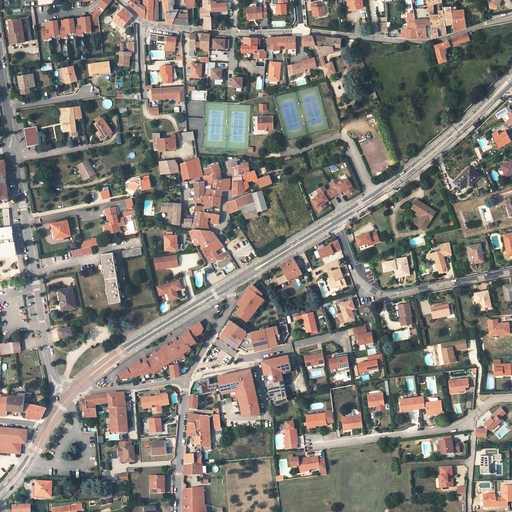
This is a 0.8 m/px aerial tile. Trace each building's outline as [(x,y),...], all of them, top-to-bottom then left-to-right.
[(94,11),(100,15),(112,0),(103,0),(94,11)] [(138,0),(137,0),(130,0),(127,2),(137,11),(143,17),(145,18),(146,7),(139,4),(141,2),(138,0)] [(145,0),(145,4),(141,2),(139,4),(146,7),(145,18),(153,21),(154,1),(153,0),(145,0)] [(153,0),(154,1),(158,1),(165,0),(165,8),(167,22),(173,23),(179,10),(174,11),(172,0),(153,0)] [(193,7),(195,7),(195,0),(186,0),(187,9),(188,10),(191,8),(193,7)] [(211,10),(209,0),(202,0),(203,6),(201,6),(202,16),(205,17),(204,26),(205,28),(213,28),(212,16),(210,16),(210,10),(211,10)] [(211,12),(228,10),(227,3),(217,4),(217,2),(212,3),(211,0),(209,0),(211,10),(211,12)] [(287,0),(278,0),(279,4),(276,5),(277,14),(287,13),(286,4),(288,4),(287,0)] [(347,0),(349,10),(363,8),(361,0),(347,0)] [(490,0),(490,1),(491,1),(490,3),(490,5),(490,6),(495,8),(498,7),(500,0),(490,0)] [(322,6),(321,2),(311,4),(311,8),(313,8),(314,16),(325,14),(323,6),(322,6)] [(263,18),(263,16),(268,16),(267,8),(265,8),(262,9),(262,7),(247,9),(247,18),(255,17),(255,19),(263,18)] [(417,16),(431,15),(428,7),(415,9),(417,16)] [(457,7),(443,8),(444,10),(444,15),(439,15),(440,24),(441,35),(447,34),(446,25),(445,18),(452,17),(453,24),(455,31),(467,27),(465,18),(464,10),(458,10),(457,7)] [(114,20),(122,27),(132,16),(123,9),(114,20)] [(187,9),(179,10),(173,23),(189,25),(188,10),(187,9)] [(426,38),(426,25),(431,25),(431,18),(431,15),(417,16),(415,17),(416,25),(418,25),(419,38),(426,38)] [(438,29),(438,24),(440,24),(439,15),(433,15),(431,15),(431,18),(431,25),(431,31),(432,38),(439,36),(438,29)] [(408,29),(405,29),(405,38),(417,39),(419,38),(418,25),(416,25),(415,17),(415,16),(408,16),(408,29)] [(9,21),(12,33),(13,33),(15,43),(32,40),(28,17),(9,21)] [(91,30),(91,25),(99,24),(99,17),(89,17),(81,18),(82,18),(78,19),(79,24),(74,25),(74,19),(65,20),(66,20),(62,21),(63,26),(58,27),(58,21),(49,22),(46,23),(47,28),(42,29),(43,39),(51,38),(51,37),(51,35),(59,34),(60,36),(60,37),(67,36),(67,35),(67,33),(75,32),(76,35),(83,34),(83,33),(83,31),(91,30)] [(388,33),(387,22),(380,23),(380,27),(384,32),(388,33)] [(204,47),(209,48),(210,48),(210,39),(210,36),(210,34),(201,33),(201,44),(196,43),(196,47),(204,47)] [(470,40),(469,35),(468,33),(449,39),(438,45),(435,45),(441,63),(448,61),(445,49),(452,46),(470,40)] [(183,56),(182,38),(168,36),(167,45),(166,48),(168,50),(175,51),(176,46),(180,47),(181,56),(183,56)] [(280,53),(280,45),(286,45),(287,36),(274,38),(269,38),(268,39),(268,44),(268,53),(266,53),(266,58),(266,59),(273,59),(273,54),(280,53)] [(286,55),(296,54),(296,36),(291,36),(287,36),(286,45),(286,55)] [(303,45),(316,45),(314,36),(303,36),(303,45)] [(341,47),(342,38),(328,37),(320,36),(314,36),(316,45),(317,48),(320,56),(319,56),(321,63),(325,62),(323,55),(328,53),(333,52),(332,46),(341,47)] [(243,45),(243,52),(253,52),(253,54),(255,54),(255,58),(257,58),(266,58),(266,53),(263,50),(258,49),(258,43),(260,43),(260,38),(246,37),(245,45),(243,45)] [(210,39),(210,48),(229,49),(230,40),(220,39),(210,39)] [(120,65),(129,66),(130,55),(131,55),(132,54),(132,52),(134,52),(134,51),(129,51),(120,51),(120,55),(120,65)] [(306,73),(307,75),(311,74),(310,68),(322,66),(321,63),(319,56),(303,61),(306,73)] [(258,75),(265,76),(266,59),(266,58),(257,58),(257,68),(258,68),(258,75)] [(302,73),(306,73),(303,61),(299,62),(299,63),(288,66),(289,75),(301,72),(302,73)] [(93,64),(93,65),(89,65),(91,76),(95,76),(94,74),(103,73),(103,72),(111,71),(110,62),(93,64)] [(279,80),(281,62),(271,62),(270,79),(271,79),(271,83),(278,84),(279,80)] [(321,63),(322,66),(325,75),(335,72),(332,62),(326,64),(325,62),(321,63)] [(201,71),(202,64),(192,63),(191,68),(191,77),(205,78),(205,72),(201,71)] [(172,69),(172,65),(161,66),(161,74),(163,74),(164,83),(173,82),(173,81),(173,79),(172,69)] [(77,81),(74,66),(64,68),(66,83),(77,81)] [(222,79),(222,69),(215,68),(212,68),(212,76),(212,78),(222,79)] [(21,88),(22,88),(23,94),(31,92),(30,87),(32,86),(30,74),(19,76),(21,88)] [(243,87),(243,77),(233,77),(233,81),(233,87),(243,87)] [(153,99),(176,98),(177,101),(185,100),(184,86),(152,88),(153,99)] [(112,107),(111,99),(103,99),(104,108),(112,107)] [(84,119),(82,107),(75,108),(62,109),(63,114),(64,114),(65,125),(63,125),(64,132),(71,132),(71,133),(77,132),(76,120),(84,119)] [(273,117),(261,117),(261,130),(273,129),(273,117)] [(114,133),(104,119),(98,124),(102,131),(98,134),(103,141),(114,133)] [(40,144),(37,127),(25,129),(27,138),(28,146),(40,144)] [(187,132),(184,132),(185,140),(195,139),(194,131),(187,132)] [(499,134),(498,131),(492,134),(499,147),(511,141),(506,131),(499,134)] [(159,151),(159,152),(168,151),(167,149),(176,148),(177,148),(176,138),(172,138),(160,139),(158,139),(158,148),(159,151)] [(203,176),(202,171),(198,158),(197,159),(197,156),(195,156),(195,159),(181,165),(184,179),(203,176)] [(78,166),(82,173),(87,181),(96,175),(88,160),(78,166)] [(161,175),(179,173),(179,170),(178,165),(175,160),(160,162),(159,162),(159,163),(160,163),(160,166),(159,166),(159,167),(160,167),(160,169),(159,170),(159,171),(160,171),(161,175)] [(0,202),(2,202),(9,201),(4,164),(0,162),(0,202)] [(222,180),(219,169),(220,168),(219,164),(218,162),(202,167),(203,170),(205,169),(205,175),(204,175),(205,182),(205,183),(212,183),(212,181),(217,180),(222,180)] [(251,171),(248,162),(242,164),(242,165),(238,166),(237,163),(232,164),(232,168),(233,178),(244,174),(251,171)] [(480,175),(470,165),(454,182),(461,189),(468,183),(470,185),(480,175)] [(257,180),(261,188),(273,184),(270,176),(270,175),(267,175),(268,177),(259,179),(255,170),(251,171),(244,174),(233,178),(233,182),(238,181),(243,181),(244,187),(245,190),(249,187),(248,182),(251,181),(255,181),(257,180)] [(135,191),(136,189),(142,188),(143,190),(151,188),(149,176),(141,177),(141,179),(139,179),(138,178),(131,180),(131,182),(128,187),(135,191)] [(222,180),(217,180),(217,189),(222,191),(229,191),(230,187),(231,178),(230,178),(230,179),(229,179),(222,180)] [(340,193),(344,191),(347,189),(349,193),(354,189),(347,178),(343,180),(342,179),(338,182),(334,184),(332,181),(329,182),(332,187),(330,189),(334,196),(339,192),(340,193)] [(211,186),(211,189),(217,189),(217,180),(212,181),(212,183),(205,183),(205,182),(195,182),(196,196),(210,195),(211,190),(205,190),(205,186),(211,186)] [(243,193),(245,190),(244,187),(243,181),(238,181),(233,182),(234,189),(234,196),(243,193)] [(311,200),(319,211),(324,208),(322,204),(325,203),(328,200),(334,196),(330,189),(327,191),(324,186),(320,188),(322,192),(319,194),(315,197),(315,198),(311,200)] [(221,205),(222,191),(217,189),(211,189),(211,190),(210,195),(214,195),(213,202),(213,205),(221,205)] [(110,197),(109,190),(105,191),(102,191),(103,199),(110,197)] [(263,191),(254,194),(254,196),(253,196),(258,213),(268,210),(263,191)] [(253,196),(254,196),(254,194),(253,194),(252,193),(246,195),(245,197),(234,201),(227,203),(228,214),(234,212),(233,210),(239,208),(240,210),(243,210),(246,220),(259,216),(258,213),(253,196)] [(128,208),(132,207),(132,209),(135,209),(132,198),(126,199),(128,208)] [(421,221),(420,220),(417,224),(425,229),(436,212),(417,200),(412,208),(418,212),(424,216),(423,218),(421,221)] [(197,209),(197,211),(201,211),(204,212),(204,208),(213,207),(213,205),(213,202),(207,202),(207,203),(205,204),(204,207),(197,206),(197,207),(197,209)] [(182,204),(165,203),(163,203),(163,211),(175,212),(173,224),(180,225),(181,207),(182,204)] [(117,232),(116,229),(120,228),(119,226),(125,225),(123,217),(118,219),(115,207),(105,209),(108,220),(110,220),(110,222),(111,224),(109,225),(105,225),(107,234),(117,232)] [(0,257),(17,256),(17,253),(14,237),(12,237),(9,209),(3,209),(3,212),(4,212),(6,227),(0,227),(0,257)] [(201,211),(200,220),(208,222),(209,218),(207,218),(208,217),(205,217),(205,212),(204,212),(201,211)] [(207,218),(209,218),(212,219),(212,222),(218,224),(219,224),(219,215),(209,213),(205,212),(205,217),(208,217),(207,218)] [(196,220),(195,220),(185,218),(186,226),(195,227),(196,220)] [(132,220),(127,222),(131,234),(136,232),(132,220)] [(208,224),(208,222),(200,220),(196,220),(195,227),(196,227),(201,228),(205,228),(209,228),(208,224)] [(70,236),(67,222),(53,225),(56,239),(70,236)] [(193,229),(189,230),(195,244),(197,243),(199,242),(200,244),(202,249),(219,239),(214,234),(210,232),(193,229)] [(380,241),(376,232),(370,234),(369,232),(356,237),(359,246),(367,243),(372,241),(373,243),(380,241)] [(167,251),(179,250),(178,236),(174,236),(174,233),(167,233),(167,237),(166,237),(167,251)] [(206,258),(209,264),(221,259),(219,256),(216,251),(223,245),(219,239),(202,249),(205,257),(206,257),(207,258),(206,258)] [(334,253),(334,252),(341,249),(338,240),(330,243),(331,245),(318,250),(322,258),(334,253)] [(239,258),(253,250),(250,243),(235,251),(239,258)] [(446,258),(454,256),(452,244),(442,246),(444,252),(429,256),(431,261),(436,259),(441,275),(447,273),(450,272),(446,258)] [(85,249),(71,252),(73,259),(93,254),(91,247),(85,249)] [(486,264),(483,247),(471,249),(472,257),(476,256),(477,265),(486,264)] [(141,249),(122,253),(123,259),(143,256),(141,249)] [(108,295),(109,294),(110,305),(121,303),(120,294),(121,294),(120,287),(119,287),(116,270),(117,270),(116,262),(115,263),(113,254),(102,256),(104,266),(103,266),(103,270),(105,270),(108,291),(107,291),(108,295)] [(178,256),(156,259),(157,269),(167,268),(167,269),(180,267),(178,256)] [(284,268),(288,275),(279,280),(281,283),(282,284),(290,281),(290,280),(303,274),(305,273),(304,272),(302,272),(294,258),(281,266),(283,268),(284,268)] [(410,275),(406,258),(395,260),(390,261),(388,262),(389,270),(394,269),(393,266),(396,266),(398,276),(401,275),(401,276),(410,275)] [(422,275),(429,273),(428,268),(425,269),(424,264),(420,265),(422,275)] [(226,276),(223,270),(216,273),(212,266),(204,270),(212,284),(226,276)] [(332,271),(332,269),(328,271),(330,277),(329,278),(331,283),(332,283),(334,288),(342,285),(343,287),(347,285),(345,278),(342,279),(341,274),(342,273),(340,268),(332,271)] [(277,277),(271,280),(275,286),(281,283),(279,280),(277,277)] [(180,298),(178,292),(178,290),(180,289),(181,291),(185,290),(182,281),(159,288),(162,297),(169,294),(171,301),(180,298)] [(265,301),(249,289),(236,306),(240,309),(235,314),(247,324),(265,301)] [(75,309),(72,290),(59,292),(61,304),(60,305),(61,312),(75,309)] [(493,309),(490,292),(476,294),(478,303),(482,303),(484,311),(493,309)] [(355,309),(352,300),(340,304),(343,312),(338,314),(341,323),(355,319),(351,310),(355,309)] [(412,316),(410,303),(399,305),(401,318),(402,325),(413,323),(413,325),(415,324),(414,316),(412,316)] [(440,307),(440,305),(431,307),(433,318),(451,314),(449,305),(440,307)] [(317,329),(314,312),(297,317),(298,321),(304,320),(307,332),(311,331),(312,333),(316,333),(318,333),(317,330),(317,329)] [(508,322),(498,324),(497,320),(488,321),(490,335),(510,333),(508,322)] [(153,372),(176,359),(177,360),(185,355),(183,353),(191,348),(190,346),(196,342),(195,340),(198,338),(197,335),(201,332),(204,328),(200,322),(185,330),(186,332),(179,336),(182,340),(173,345),(171,342),(168,344),(168,343),(161,347),(162,349),(157,353),(155,350),(152,353),(153,355),(148,358),(146,355),(142,357),(144,360),(141,362),(140,359),(134,363),(134,364),(119,374),(122,378),(128,378),(132,375),(133,377),(136,375),(137,376),(143,372),(145,375),(152,370),(153,372)] [(246,332),(230,322),(221,336),(238,348),(247,335),(245,334),(246,332)] [(374,344),(372,332),(367,333),(366,326),(354,329),(355,335),(358,335),(359,340),(358,340),(359,344),(365,343),(365,346),(374,344)] [(276,327),(251,333),(255,352),(280,346),(276,327)] [(60,339),(72,337),(71,329),(58,331),(60,339)] [(460,340),(441,343),(443,356),(446,358),(447,363),(455,362),(455,356),(454,357),(453,351),(454,350),(454,348),(458,348),(459,350),(467,348),(465,339),(460,340)] [(17,355),(22,354),(20,343),(1,346),(2,357),(17,355)] [(325,366),(323,350),(313,352),(314,354),(310,355),(305,356),(307,366),(312,365),(312,368),(325,366)] [(292,371),(288,355),(262,360),(265,375),(270,374),(272,384),(268,385),(270,397),(275,396),(277,405),(289,400),(287,397),(284,383),(282,384),(281,380),(283,379),(282,373),(292,371)] [(378,366),(377,361),(383,360),(382,355),(368,358),(369,362),(358,365),(360,373),(368,372),(374,370),(375,373),(379,372),(378,366)] [(350,367),(348,360),(347,356),(338,357),(335,358),(330,359),(331,369),(336,368),(340,367),(340,369),(350,367)] [(496,359),(496,373),(504,373),(504,375),(511,374),(511,363),(502,364),(502,359),(496,359)] [(178,364),(170,365),(172,378),(174,377),(180,375),(179,370),(178,364)] [(208,380),(198,382),(199,388),(201,388),(202,395),(204,394),(207,394),(216,392),(216,393),(217,393),(221,392),(239,389),(244,413),(244,416),(259,416),(259,411),(258,406),(257,406),(256,403),(257,403),(250,371),(242,373),(243,374),(237,376),(237,374),(218,378),(219,384),(209,386),(208,380)] [(449,381),(450,392),(459,391),(465,390),(465,387),(469,387),(468,379),(449,381)] [(239,389),(221,392),(222,396),(237,393),(241,413),(241,417),(244,416),(244,413),(239,389)] [(8,410),(9,399),(5,399),(4,390),(0,390),(0,416),(8,416),(8,410)] [(379,391),(374,391),(367,393),(369,407),(376,406),(377,411),(385,410),(384,404),(383,393),(379,393),(379,391)] [(89,411),(97,410),(97,405),(111,404),(112,418),(128,417),(127,409),(125,399),(125,394),(87,398),(87,401),(89,411)] [(201,397),(201,395),(200,396),(191,397),(190,411),(197,412),(198,398),(201,397)] [(172,406),(171,398),(170,398),(170,396),(163,397),(163,398),(161,399),(157,399),(158,405),(163,404),(163,407),(172,406)] [(424,403),(424,396),(419,397),(421,408),(426,407),(427,414),(436,413),(443,412),(441,401),(438,401),(431,402),(424,403)] [(421,408),(419,397),(400,399),(402,411),(410,410),(421,408)] [(9,399),(8,410),(27,412),(27,406),(27,399),(9,398),(9,399)] [(158,405),(157,399),(153,399),(152,400),(151,398),(145,398),(145,400),(144,400),(144,408),(153,408),(154,408),(153,405),(158,405)] [(98,418),(97,410),(89,411),(87,401),(85,401),(87,418),(97,418),(98,418)] [(38,406),(32,406),(27,406),(27,412),(27,419),(41,420),(47,409),(38,406)] [(491,416),(492,417),(484,423),(490,430),(501,421),(499,419),(506,414),(500,408),(491,416)] [(307,426),(316,425),(327,424),(327,423),(334,422),(333,410),(327,411),(327,413),(325,413),(306,415),(307,426)] [(347,413),(347,417),(342,417),(344,428),(352,427),(359,427),(359,426),(363,425),(361,415),(353,416),(353,412),(347,413)] [(202,448),(211,448),(210,445),(208,418),(200,418),(189,416),(188,426),(196,425),(196,422),(200,422),(201,446),(202,448)] [(128,417),(112,418),(113,434),(129,434),(128,417)] [(225,433),(225,430),(221,430),(219,417),(213,417),(214,430),(215,430),(215,433),(221,433),(225,433)] [(163,433),(162,421),(151,421),(152,434),(163,433)] [(195,446),(201,446),(200,422),(196,422),(196,425),(188,426),(188,431),(187,431),(187,434),(194,434),(194,439),(195,439),(195,446)] [(298,444),(296,429),(294,429),(293,422),(286,423),(287,430),(285,430),(286,437),(287,446),(285,447),(286,450),(297,448),(297,444),(298,444)] [(28,432),(0,429),(0,453),(21,454),(22,445),(27,445),(28,433),(28,432)] [(487,429),(477,429),(476,436),(486,437),(487,429)] [(460,453),(459,446),(455,446),(455,447),(453,448),(452,444),(452,441),(439,442),(441,455),(460,453)] [(133,442),(122,443),(122,449),(120,449),(121,457),(123,457),(123,463),(128,462),(128,463),(136,462),(135,448),(133,448),(133,442)] [(167,455),(166,443),(153,444),(155,456),(167,455)] [(500,461),(500,454),(498,454),(497,449),(483,449),(484,456),(479,456),(480,474),(488,473),(488,464),(491,461),(500,461)] [(194,466),(203,465),(203,456),(185,456),(185,466),(194,466)] [(327,475),(325,458),(319,459),(319,457),(315,458),(315,457),(299,459),(299,458),(294,459),(291,459),(292,467),(300,466),(301,470),(309,469),(320,468),(321,475),(327,475)] [(203,465),(194,466),(194,476),(201,475),(201,477),(204,477),(203,465)] [(185,466),(184,477),(194,476),(194,466),(185,466)] [(439,476),(440,488),(453,487),(453,479),(451,479),(451,475),(452,475),(452,466),(440,467),(441,476),(439,476)] [(158,493),(165,494),(165,480),(151,479),(151,489),(158,490),(158,493)] [(37,483),(37,497),(52,498),(52,484),(37,483)] [(483,496),(483,504),(488,504),(488,508),(496,508),(502,507),(502,503),(511,503),(511,495),(511,494),(511,487),(502,487),(502,492),(503,493),(503,499),(495,499),(495,496),(483,496)] [(184,494),(184,509),(206,507),(205,489),(188,492),(186,490),(184,494)]
